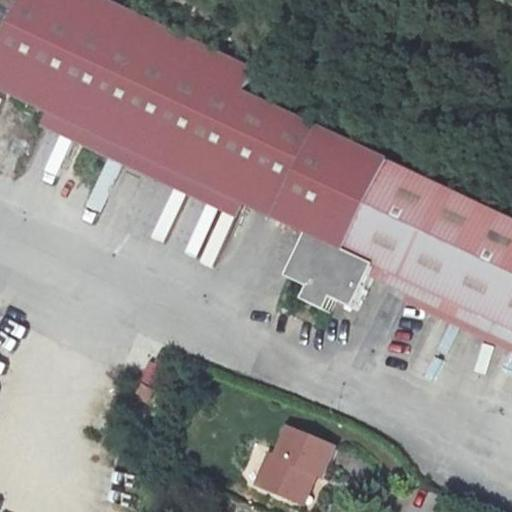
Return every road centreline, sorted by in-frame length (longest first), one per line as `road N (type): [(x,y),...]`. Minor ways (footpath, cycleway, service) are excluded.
road 1 (unknown): [(185,324),(511,465)]
road 2 (unknown): [(44,263),(37,391),(53,461)]
road 3 (unknown): [(44,263),(185,324)]
